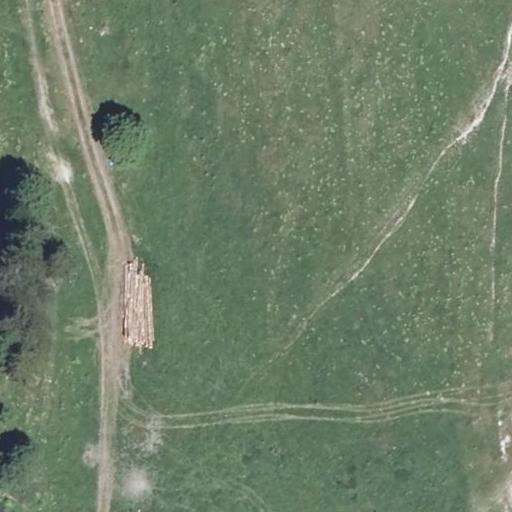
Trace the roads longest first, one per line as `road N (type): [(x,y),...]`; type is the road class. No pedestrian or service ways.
road 1 (track): [(22,0),(37,94),(120,347)]
road 2 (track): [(120,347),(123,235),(52,0)]
road 3 (track): [(104,511),(120,347)]
